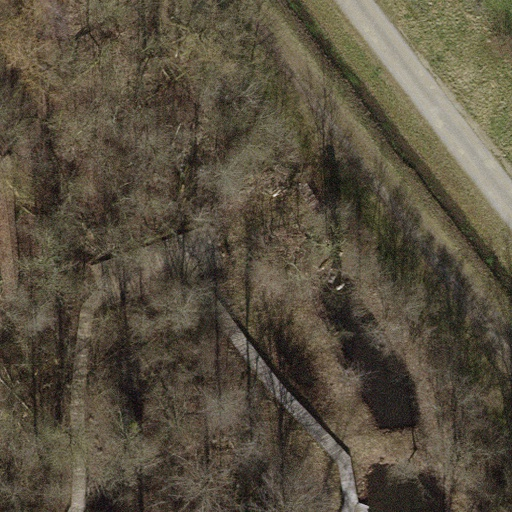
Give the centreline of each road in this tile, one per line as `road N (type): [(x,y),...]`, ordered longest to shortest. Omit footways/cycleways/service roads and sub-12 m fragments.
road 1 (track): [(511,350),(248,0)]
road 2 (track): [(353,0),(511,206)]
